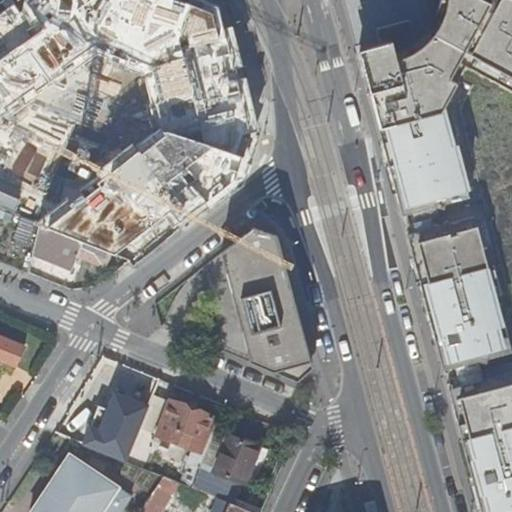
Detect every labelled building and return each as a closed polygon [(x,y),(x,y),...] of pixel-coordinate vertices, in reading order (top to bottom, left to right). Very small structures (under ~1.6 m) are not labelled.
[(381,53),(360,59),(373,108),(398,198),(405,226),(408,225),(412,240),(409,241),(433,330),(446,378),(449,378),(453,392),(450,393),(474,483),(481,511),(511,511),(511,0),(448,0),(448,4),(447,13),(444,22),(442,29),(437,36),(433,42),(429,48),(421,55),(420,56),(415,60),(407,64),(400,69),(394,49),(381,53)] [(377,38),(381,53),(394,49),(400,69),(407,64),(415,60),(420,56),(413,29),(396,33),(377,38)] [(227,135),(218,166),(231,170),(240,139),(227,135)] [(0,240),(76,269),(81,257),(108,268),(115,249),(0,206),(0,240)] [(315,368),(278,237),(257,228),(224,254),(253,362),(300,382),(315,368)] [(0,359),(14,365),(26,346),(0,335),(0,359)] [(110,416),(140,428),(154,394),(124,381),(110,416)] [(214,417),(170,400),(157,434),(164,437),(162,442),(171,446),(174,440),(191,447),(185,462),(200,467),(201,465),(205,454),(201,452),(214,417)] [(66,436),(92,447),(98,432),(73,421),(66,436)] [(229,434),(216,428),(211,440),(205,454),(201,465),(214,470),(224,445),(229,434)] [(214,470),(201,465),(200,467),(192,487),(231,502),(233,503),(235,497),(242,482),(245,483),(259,446),(229,434),(224,445),(214,470)] [(120,511),(131,497),(70,456),(32,511),(120,511)] [(200,467),(185,462),(177,481),(192,487),(200,467)] [(172,487),(175,480),(164,476),(139,511),(156,511),(172,489),(172,487)] [(235,497),(233,503),(255,511),(261,511),(263,508),(235,497)] [(255,511),(233,503),(231,502),(228,509),(224,507),(221,511),(255,511)]
